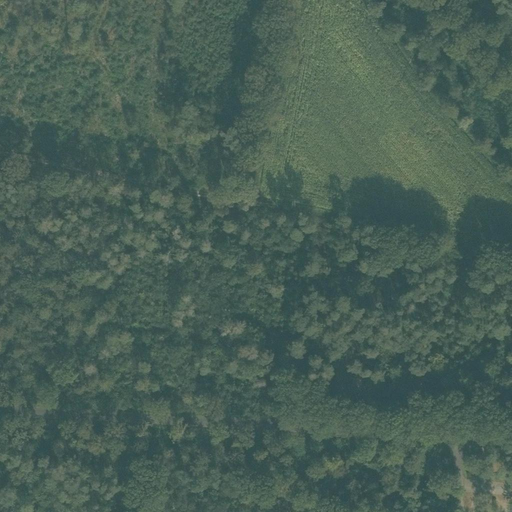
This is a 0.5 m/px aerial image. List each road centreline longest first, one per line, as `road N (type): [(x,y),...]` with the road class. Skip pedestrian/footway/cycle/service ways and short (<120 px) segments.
road 1 (track): [(511,256),(0,156)]
road 2 (unclassified): [(511,438),(0,409)]
